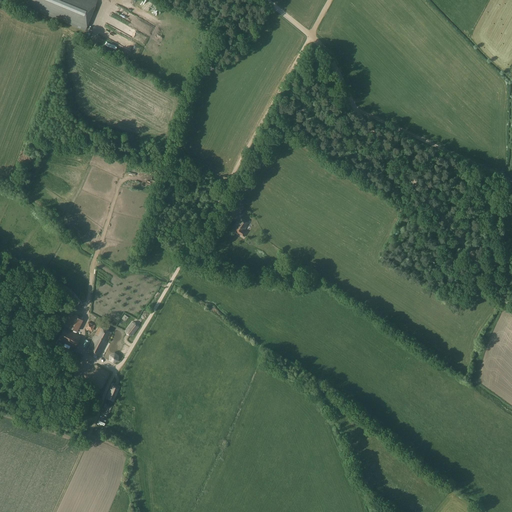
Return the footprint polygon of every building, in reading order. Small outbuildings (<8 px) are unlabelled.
[(97,1),(93,0),(28,0),(27,6),(85,30),(97,1)] [(143,47),(136,45),(134,51),(141,53),(143,47)] [(236,206),(232,203),(228,210),(232,213),(236,206)] [(248,232),(244,230),(248,223),(240,218),(233,230),(244,237),(248,232)] [(82,320),(66,312),(61,323),(76,331),(82,320)] [(131,318),(128,323),(134,328),(137,323),(136,320),(134,319),(131,318)] [(95,325),(88,322),(84,328),(92,332),(95,325)] [(128,323),(124,328),(125,330),(128,332),(131,332),(134,328),(128,323)] [(99,327),(88,350),(99,356),(111,333),(99,327)] [(64,328),(59,340),(58,340),(75,348),(81,337),(64,328)] [(112,351),(109,356),(115,360),(118,356),(112,351)] [(119,388),(112,385),(106,398),(114,401),(119,388)]
